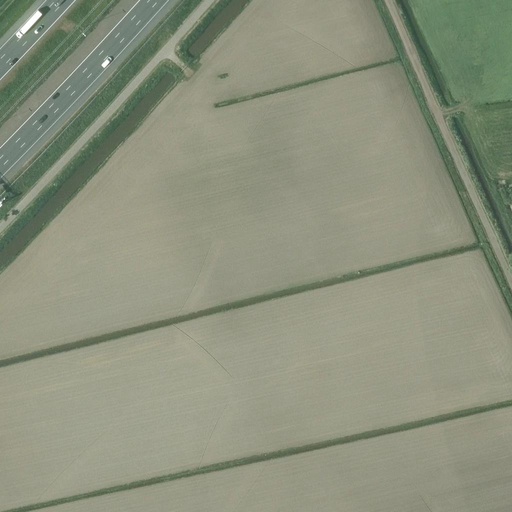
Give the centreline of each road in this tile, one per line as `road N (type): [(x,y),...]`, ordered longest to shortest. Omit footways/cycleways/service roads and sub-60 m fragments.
road 1 (unclassified): [(0,228),(210,0)]
road 2 (track): [(511,282),(385,0)]
road 3 (motorway): [(0,162),(150,0)]
